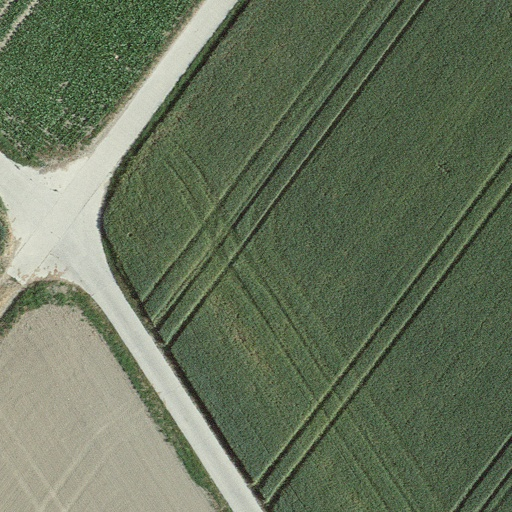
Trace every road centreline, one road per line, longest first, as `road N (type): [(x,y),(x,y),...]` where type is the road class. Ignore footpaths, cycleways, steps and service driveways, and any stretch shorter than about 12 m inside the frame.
road 1 (track): [(0,172),(54,220),(244,511)]
road 2 (track): [(54,220),(219,0)]
